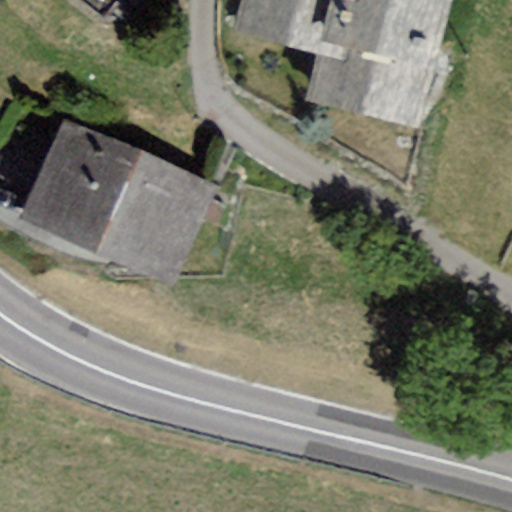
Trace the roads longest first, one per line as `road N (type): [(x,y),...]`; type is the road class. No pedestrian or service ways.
road 1 (secondary): [(511,478),(142,384),(63,351),(0,312)]
road 2 (residential): [(511,299),(184,114),(184,0)]
